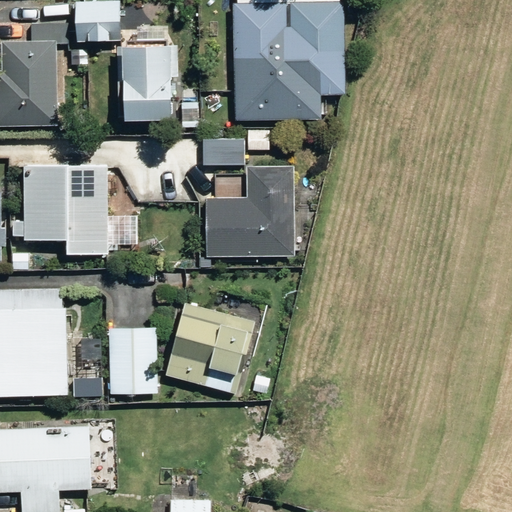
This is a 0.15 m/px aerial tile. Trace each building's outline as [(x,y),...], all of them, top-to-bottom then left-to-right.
[(81,0),(83,37),(128,35),(126,0),(81,0)] [(230,3),(232,122),(317,121),(316,95),(341,94),(340,2),(286,3),(286,27),(283,27),(282,2),(230,3)] [(0,40),(0,106),(0,122),(64,121),(62,38),(72,38),(72,19),(35,20),(36,36),(10,37),(10,40),(0,40)] [(134,72),(135,113),(182,112),(181,37),(134,38),(134,42),(123,42),(124,73),(134,72)] [(75,46),(75,60),(92,60),(92,46),(75,46)] [(187,98),(188,116),(204,116),(203,98),(187,98)] [(271,130),(247,129),(245,153),(269,155),(271,130)] [(207,161),(242,161),(243,136),(208,136),(207,161)] [(74,248),(115,248),(116,159),(32,159),(33,216),(18,216),(18,232),(31,232),(32,235),(75,235),(74,248)] [(211,193),(211,251),(301,250),(300,160),(253,161),(253,193),(211,193)] [(0,257),(7,257),(7,242),(13,243),(12,223),(8,223),(8,186),(0,186),(0,257)] [(0,303),(0,359),(1,392),(57,391),(57,365),(75,364),(73,303),(67,303),(67,286),(28,286),(29,303),(0,303)] [(173,370),(242,389),(262,316),(192,297),(173,370)] [(115,324),(116,390),(163,389),(162,324),(115,324)] [(100,337),(76,337),(76,384),(99,385),(100,337)] [(251,390),(265,393),(268,379),(255,375),(251,390)] [(0,487),(27,487),(28,511),(31,511),(66,511),(65,486),(100,485),(97,420),(0,424),(0,487)] [(174,511),(216,511),(216,497),(175,496),(174,511)]
